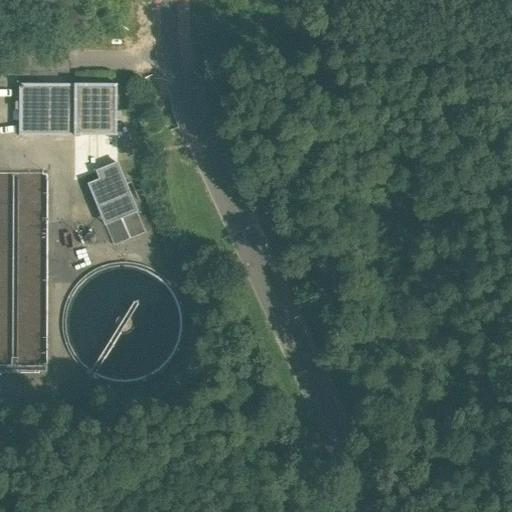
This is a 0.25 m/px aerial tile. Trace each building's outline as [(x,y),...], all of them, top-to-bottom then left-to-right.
[(74,86),(19,85),(19,137),(74,137),(74,86)] [(117,86),(74,86),(74,137),(117,137),(117,86)] [(117,164),(96,172),(100,181),(116,221),(137,213),(117,164)] [(116,221),(100,181),(88,185),(105,226),(116,221)] [(94,231),(81,236),(86,249),(100,244),(94,231)]
